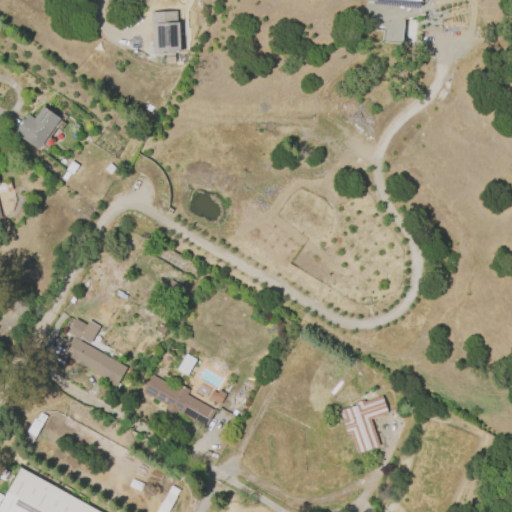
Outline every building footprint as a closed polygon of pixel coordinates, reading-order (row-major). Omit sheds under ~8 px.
[(400,43),(402,16),(416,17),(417,1),(407,0),(369,0),(369,13),(383,14),(381,42),(400,43)] [(153,54),(151,13),(176,11),(177,22),(179,22),(181,52),(153,54)] [(13,134),(28,113),(34,117),(42,106),(58,118),(36,150),(13,134)] [(65,170),(71,161),(77,165),(71,174),(65,170)] [(0,183),(10,182),(12,190),(0,192),(0,211),(2,219),(0,219),(0,183)] [(218,310),(211,306),(214,300),(221,304),(218,310)] [(89,345),(66,332),(74,318),(85,324),(87,320),(99,327),(89,345)] [(162,335),(155,330),(158,324),(166,329),(162,335)] [(71,337),(125,368),(115,386),(93,373),(94,372),(61,354),(71,337)] [(176,370),(186,376),(195,360),(184,354),(176,370)] [(150,374),(174,388),(177,383),(187,389),(184,394),(213,411),(203,428),(175,411),(173,415),(163,409),(165,405),(141,391),(150,374)] [(341,409),(354,405),(353,403),(362,400),(362,402),(381,395),(387,412),(368,419),(377,446),(356,453),(349,433),(346,434),(342,421),(345,419),(341,409)] [(45,416),(28,447),(22,443),(26,435),(24,434),(34,417),(36,418),(39,413),(45,416)] [(0,511),(0,509),(23,467),(103,511),(0,511)] [(154,511),(170,486),(178,491),(174,497),(175,498),(167,511),(154,511)]
